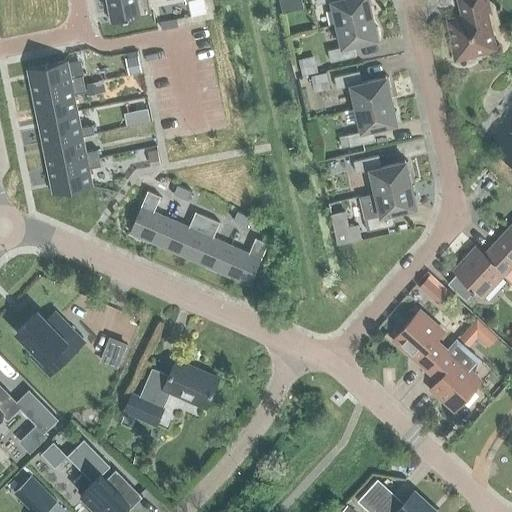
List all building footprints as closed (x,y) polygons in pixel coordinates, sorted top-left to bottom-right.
[(151,15),(147,0),(106,0),(110,20),(111,23),(151,15)] [(278,0),(282,14),(303,9),(300,0),(278,0)] [(331,2),(336,25),(372,16),(369,5),(371,5),(369,0),(315,0),(317,5),(331,2)] [(453,41),(450,42),(454,61),(473,57),(473,54),(494,49),(485,13),(490,12),(487,0),(458,0),(461,8),(462,8),(464,17),(448,21),(453,41)] [(372,16),(336,25),(341,47),(327,50),(330,62),(355,56),(353,45),(376,40),(376,42),(377,41),(377,39),(379,39),(376,27),(374,27),(372,16)] [(302,76),(317,73),(313,57),(298,61),(302,76)] [(47,62),(45,63),(45,65),(27,69),(27,72),(28,72),(32,92),(31,92),(32,95),(84,84),(82,76),(70,78),(66,61),(48,65),(47,62)] [(350,86),(355,109),(391,101),(388,90),(390,89),(387,77),(385,78),(385,75),(384,76),(384,78),(361,83),(359,72),(333,77),(336,89),(350,86)] [(314,93),(330,89),(326,73),(310,77),(314,93)] [(87,85),(88,95),(100,93),(98,83),(87,85)] [(73,95),(85,92),(84,84),(32,95),(32,97),(33,97),(37,117),(36,117),(37,119),(77,111),(73,95)] [(391,101),(355,109),(360,132),(346,135),(349,147),(374,141),(372,129),(395,124),(395,126),(396,126),(396,124),(398,123),(395,111),(393,111),(391,101)] [(148,110),(136,112),(139,124),(150,122),(148,110)] [(82,137),(94,134),(92,125),(80,128),(77,111),(37,119),(37,122),(38,122),(42,142),(41,142),(42,144),(82,136),(82,137)] [(341,148),(349,147),(346,135),(338,137),(341,148)] [(43,146),(47,166),(46,166),(47,169),(99,158),(97,150),(85,152),(82,137),(82,136),(42,144),(42,146),(43,146)] [(150,167),(159,165),(156,151),(147,153),(150,167)] [(369,170),(374,193),(410,185),(407,174),(409,173),(407,161),(405,162),(404,160),(403,160),(403,162),(380,167),(378,156),(353,162),(355,173),(369,170)] [(52,194),(92,186),(88,169),(100,166),(99,158),(47,169),(47,171),(48,171),(52,191),(51,191),(52,194)] [(410,185),(374,193),(380,216),(366,219),(368,231),(394,225),(391,214),(414,208),(414,210),(416,210),(415,208),(417,207),(414,195),(412,196),(410,185)] [(180,198),(184,189),(177,186),(173,195),(180,198)] [(188,201),(192,192),(184,189),(180,198),(188,201)] [(129,233),(159,246),(171,220),(153,212),(160,197),(148,191),(129,233)] [(332,204),(335,216),(355,212),(353,200),(332,204)] [(159,246),(189,259),(207,217),(195,212),(188,227),(171,220),(159,246)] [(244,215),(237,212),(233,221),(240,224),(244,215)] [(244,215),(240,224),(247,227),(251,218),(244,215)] [(189,259),(218,272),(230,246),(212,238),(219,222),(207,217),(189,259)] [(511,224),(494,245),(511,261),(511,224)] [(333,230),(337,245),(361,240),(358,225),(348,227),(333,230)] [(230,246),(218,272),(248,285),(266,243),(254,238),(247,253),(230,246)] [(511,264),(511,261),(494,245),(484,255),(475,247),(453,271),(482,297),(503,274),(511,264)] [(511,282),(511,264),(503,274),(511,282)] [(429,298),(438,288),(427,278),(418,288),(429,298)] [(39,310),(18,330),(47,360),(67,340),(67,339),(75,331),(61,316),(53,325),(39,310)] [(392,340),(427,371),(445,351),(434,341),(442,332),(418,311),(392,340)] [(482,332),(493,342),(497,337),(476,319),(459,338),(469,347),(482,332)] [(114,366),(123,344),(110,339),(101,361),(114,366)] [(445,351),(427,371),(438,380),(430,389),(454,411),(480,382),(468,371),(478,360),(455,339),(445,351)] [(123,412),(155,426),(170,392),(205,408),(218,378),(176,360),(169,376),(151,368),(139,397),(131,394),(123,412)] [(21,407),(19,409),(43,434),(58,420),(28,389),(27,390),(29,392),(19,403),(17,401),(16,402),(21,407)] [(0,417),(2,416),(7,421),(19,409),(21,407),(16,402),(6,391),(3,393),(0,390),(0,417)] [(92,482),(81,493),(78,490),(77,491),(95,509),(92,511),(121,511),(139,496),(141,498),(142,497),(115,470),(114,471),(117,473),(107,482),(105,480),(101,475),(110,466),(83,439),(67,455),(66,456),(92,482)] [(53,441),(40,453),(54,467),(55,467),(51,463),(63,452),(66,456),(67,455),(53,441)] [(31,492),(23,500),(35,511),(45,511),(56,501),(31,476),(23,483),(31,492)] [(366,492),(357,502),(368,511),(433,511),(413,493),(400,507),(390,497),(378,487),(370,496),(366,492)]
